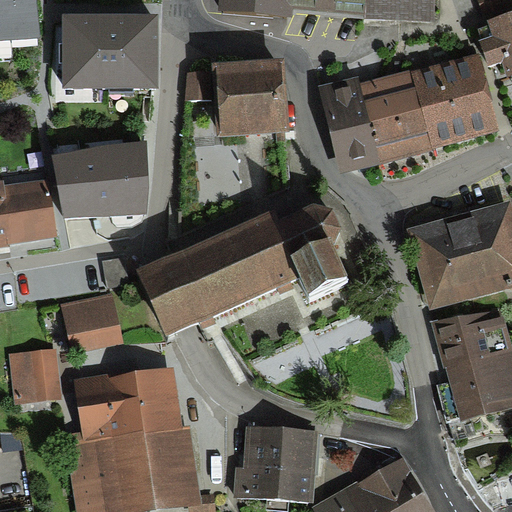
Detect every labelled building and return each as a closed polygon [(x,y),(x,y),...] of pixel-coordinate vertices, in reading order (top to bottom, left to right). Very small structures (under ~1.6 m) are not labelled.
[(0,0),(0,41),(39,38),(34,0),(0,0)] [(365,19),(366,0),(219,0),(218,13),(293,18),(294,12),(332,15),(365,19)] [(366,0),(365,19),(382,20),(435,23),(435,0),(366,0)] [(497,10),(511,4),(511,0),(480,0),(486,16),(498,12),(497,10)] [(511,16),(490,24),(495,40),(482,45),(489,65),(502,61),(508,78),(511,76),(511,16)] [(65,93),(160,92),(159,43),(158,22),(92,22),(65,22),(65,93)] [(411,70),(360,84),(383,164),(434,150),(433,147),(497,129),(477,55),(412,73),(411,70)] [(215,99),(217,137),(285,134),(285,125),(282,62),(213,66),(213,71),(186,72),(187,100),(215,99)] [(341,173),(383,164),(360,84),(358,77),(327,85),(317,88),(341,173)] [(115,218),(148,215),(148,175),(147,148),(54,164),(64,222),(104,219),(115,218)] [(5,185),(0,186),(0,251),(57,243),(55,232),(48,184),(5,190),(5,185)] [(511,211),(510,205),(408,234),(430,312),(511,288),(511,211)] [(350,284),(331,243),(338,227),(332,213),(317,208),(281,224),(276,214),(178,259),(138,278),(168,341),(299,280),(309,303),(350,284)] [(125,258),(104,262),(109,288),(130,284),(125,258)] [(72,355),(123,343),(112,295),(60,307),(72,355)] [(469,319),(434,328),(445,371),(447,371),(451,388),(461,425),(511,411),(511,352),(503,321),(487,325),(483,315),(469,319)] [(56,351),(8,357),(15,408),(63,401),(56,351)] [(69,434),(79,511),(156,511),(188,508),(188,511),(204,511),(217,510),(215,493),(199,495),(189,427),(181,428),(173,369),(117,376),(78,382),(85,431),(69,434)] [(247,466),(237,466),(235,499),(314,504),(319,432),(250,427),(247,466)] [(430,511),(403,461),(314,511),(430,511)]
